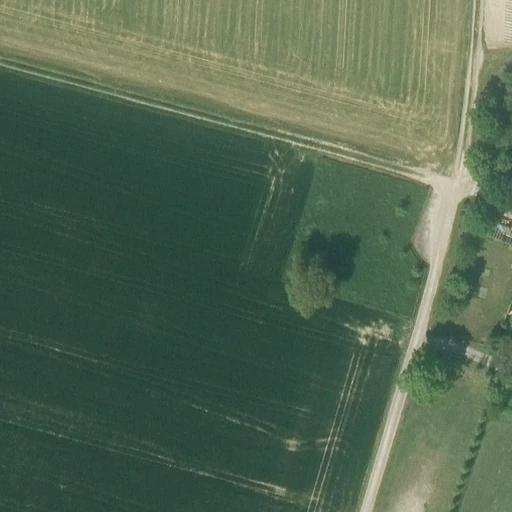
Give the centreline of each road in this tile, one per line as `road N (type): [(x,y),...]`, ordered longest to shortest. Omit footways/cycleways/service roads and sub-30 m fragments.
road 1 (track): [(0,61),(461,180)]
road 2 (residential): [(363,511),(461,180)]
road 3 (track): [(461,180),(481,0)]
